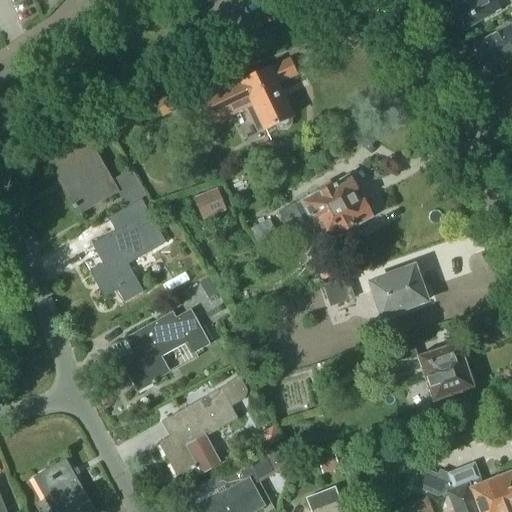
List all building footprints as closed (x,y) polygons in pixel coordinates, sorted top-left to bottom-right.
[(450,0),(466,29),(500,11),(494,0),(450,0)] [(487,68),(511,54),(511,24),(475,45),(487,68)] [(263,130),(273,125),(276,124),(281,127),(286,127),(290,123),(290,118),(292,117),(275,83),(295,74),(289,61),(242,82),(240,78),(199,97),(212,123),(245,107),(252,122),(258,119),(263,130)] [(156,102),(162,116),(196,101),(190,87),(156,102)] [(126,207),(147,196),(131,170),(112,181),(87,137),(47,160),(79,216),(119,193),(126,207)] [(302,202),(310,216),(316,213),(319,217),(360,195),(356,187),(356,183),(354,178),(351,179),(350,176),(333,186),(331,182),(319,189),(320,192),(302,202)] [(194,198),(202,219),(226,210),(217,188),(194,198)] [(364,202),(360,195),(319,217),(316,213),(310,216),(323,242),(342,232),(344,237),(357,230),(354,225),(372,216),(370,213),(370,207),(368,202),(364,202)] [(128,264),(152,251),(135,221),(93,244),(104,262),(90,270),(105,297),(136,279),(128,264)] [(318,269),(323,280),(338,272),(332,262),(318,269)] [(382,317),(424,301),(411,267),(369,282),(382,317)] [(330,307),(355,299),(347,277),(323,286),(330,307)] [(199,284),(208,299),(218,293),(209,278),(199,284)] [(190,310),(176,317),(174,313),(128,338),(135,352),(120,360),(138,393),(157,383),(156,380),(171,372),(163,356),(188,343),(194,354),(210,345),(190,310)] [(423,377),(465,363),(458,342),(417,356),(414,347),(380,359),(388,380),(420,369),(423,377)] [(474,388),(465,363),(423,377),(432,403),(474,388)] [(178,478),(198,467),(202,474),(222,463),(208,437),(239,419),(233,408),(247,399),(249,391),(240,376),(227,384),(228,385),(164,422),(173,437),(159,445),(178,478)] [(267,446),(280,439),(274,426),(260,434),(267,446)] [(435,436),(441,453),(468,444),(461,426),(435,436)] [(312,436),(292,442),(296,455),(316,449),(312,436)] [(249,461),(260,481),(286,466),(276,446),(249,461)] [(323,473),(340,468),(336,452),(318,457),(323,473)] [(96,511),(66,459),(33,478),(52,511),(96,511)] [(257,511),(267,507),(254,484),(260,481),(249,461),(221,477),(230,491),(222,496),(221,494),(194,508),(196,511),(257,511)] [(437,496),(447,492),(454,511),(511,511),(511,470),(481,483),(473,463),(447,473),(439,470),(437,475),(420,467),(412,486),(437,496)] [(400,511),(433,511),(427,496),(399,508),(400,511)] [(344,511),(340,501),(311,511),(344,511)]
